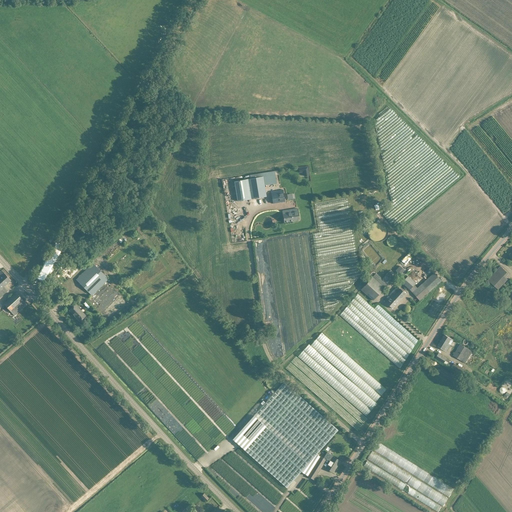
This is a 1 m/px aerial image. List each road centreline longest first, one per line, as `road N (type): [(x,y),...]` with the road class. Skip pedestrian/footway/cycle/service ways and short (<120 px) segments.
road 1 (tertiary): [(239,511),(0,253)]
road 2 (tertiary): [(320,511),(468,280),(511,229)]
road 3 (unknown): [(364,443),(272,357),(252,230)]
